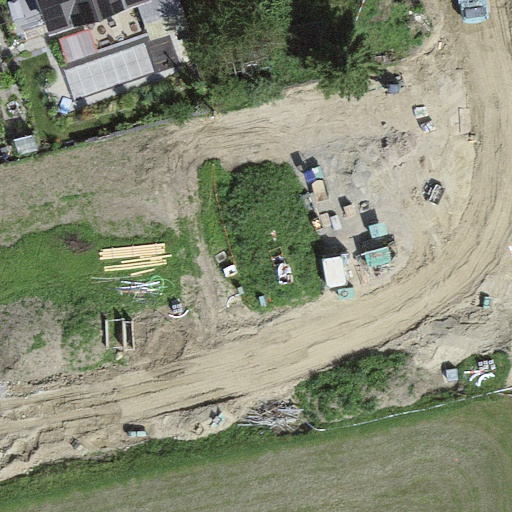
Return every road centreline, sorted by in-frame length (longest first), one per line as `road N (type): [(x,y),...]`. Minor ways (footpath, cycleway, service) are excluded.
road 1 (residential): [(0,418),(511,283)]
road 2 (residential): [(459,0),(511,252)]
